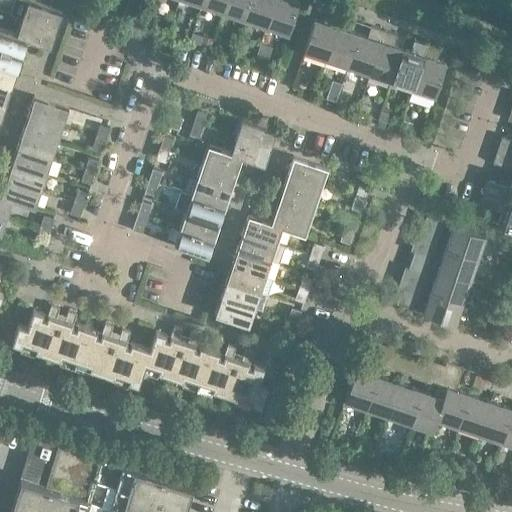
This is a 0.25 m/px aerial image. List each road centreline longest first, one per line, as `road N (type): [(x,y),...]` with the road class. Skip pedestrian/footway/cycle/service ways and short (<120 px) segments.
road 1 (residential): [(288,469),(0,383)]
road 2 (residential): [(416,152),(152,59)]
road 3 (residential): [(183,261),(97,233),(152,59)]
road 4 (residential): [(288,469),(349,300)]
road 5 (residential): [(349,300),(511,351)]
road 6 (residential): [(416,152),(464,168),(504,56)]
road 7 (residential): [(349,300),(375,279),(416,152)]
road 8 (residential): [(446,511),(288,469)]
